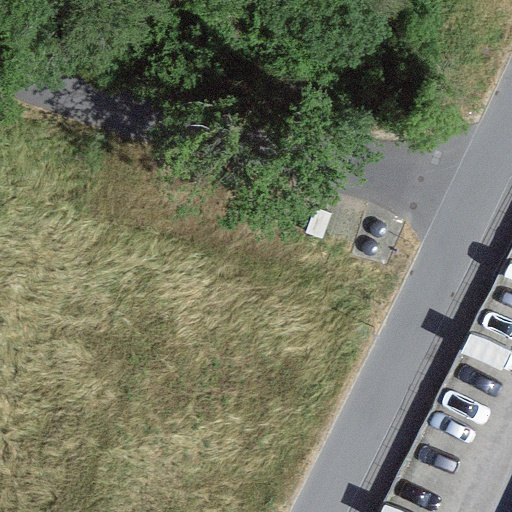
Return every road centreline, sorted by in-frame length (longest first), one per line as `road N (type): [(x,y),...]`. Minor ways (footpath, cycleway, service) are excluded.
road 1 (residential): [(0,62),(41,88),(123,117),(496,184)]
road 2 (residential): [(496,184),(342,511)]
